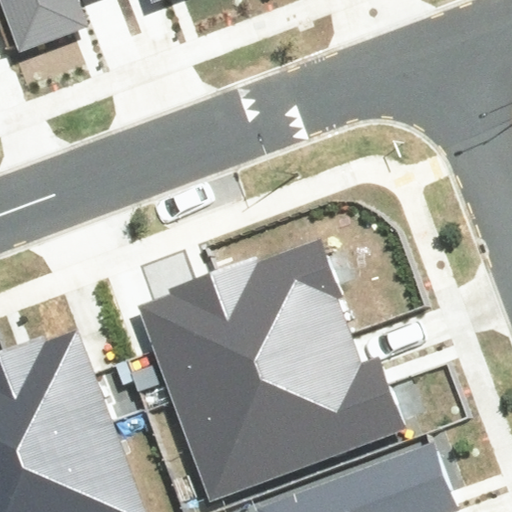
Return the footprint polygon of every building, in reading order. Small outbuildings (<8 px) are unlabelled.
[(11,0),(27,43),(94,19),(87,0),(11,0)] [(177,392),(358,319),(321,231),(141,304),(177,392)] [(222,500),(415,422),(383,344),(370,349),(358,319),(177,392),(222,500)] [(0,356),(0,460),(122,411),(86,322),(0,356)] [(0,511),(163,511),(122,411),(0,460),(0,511)] [(459,511),(481,504),(456,438),(281,502),(284,511),(459,511)]
